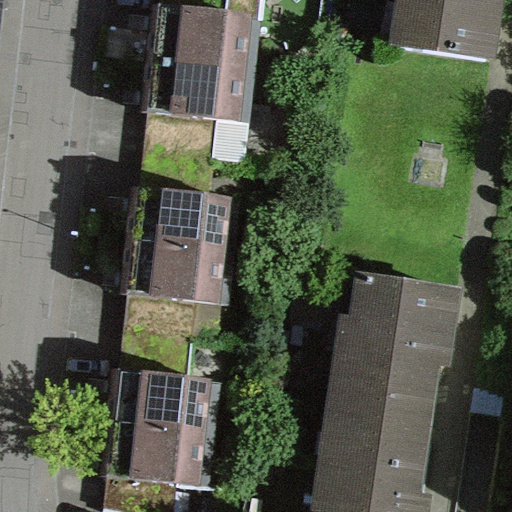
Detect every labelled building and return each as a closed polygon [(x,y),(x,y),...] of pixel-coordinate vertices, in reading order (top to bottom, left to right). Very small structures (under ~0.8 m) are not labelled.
[(274,19),(274,0),(166,0),(165,9),(274,19)] [(488,58),(495,0),(371,0),(367,44),(488,58)] [(274,19),(165,9),(152,126),(255,138),(263,139),(274,19)] [(0,111),(0,217),(11,112),(0,111)] [(152,126),(147,152),(219,160),(252,165),(255,138),(152,126)] [(214,206),(217,178),(219,160),(147,152),(142,198),(214,206)] [(214,206),(142,198),(133,297),(229,308),(243,310),(254,208),(214,206)] [(415,511),(452,277),(342,260),(303,511),(415,511)] [(133,297),(129,338),(223,350),(229,308),(133,297)] [(129,338),(124,373),(218,385),(223,350),(129,338)] [(218,385),(124,373),(110,481),(222,494),(235,387),(218,385)]
